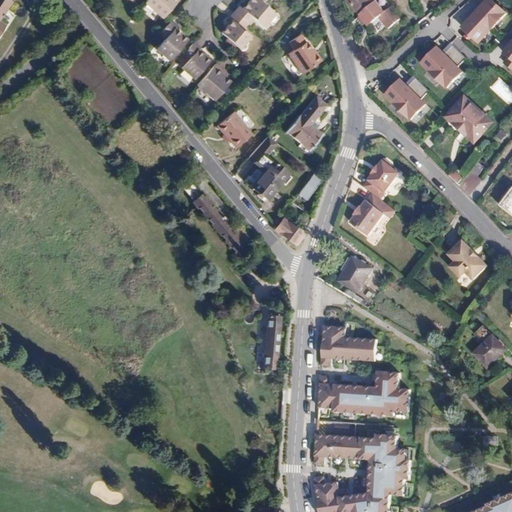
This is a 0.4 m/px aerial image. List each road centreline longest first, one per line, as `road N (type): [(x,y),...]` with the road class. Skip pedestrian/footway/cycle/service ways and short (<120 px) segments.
road 1 (residential): [(304,273),(86,20)]
road 2 (residential): [(304,273),(292,469),(297,511)]
road 3 (residential): [(359,126),(389,128),(511,251)]
road 4 (residential): [(359,126),(304,273)]
road 5 (residential): [(354,83),(458,0)]
